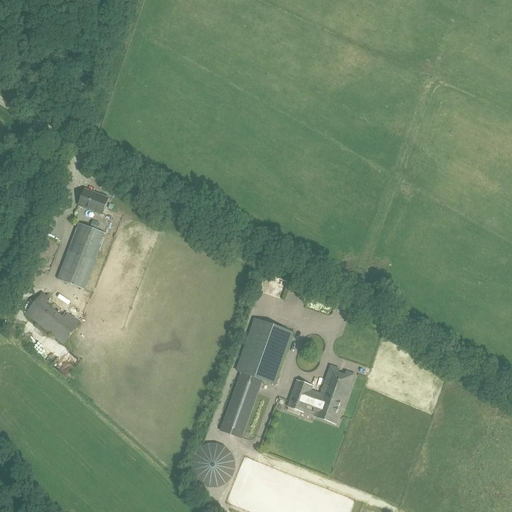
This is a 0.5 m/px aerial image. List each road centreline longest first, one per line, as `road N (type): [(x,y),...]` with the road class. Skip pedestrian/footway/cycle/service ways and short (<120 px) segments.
road 1 (unclassified): [(350,304),(60,138)]
road 2 (track): [(511,393),(350,304)]
road 3 (unclassified): [(0,298),(60,138)]
road 4 (unclassified): [(60,138),(107,0)]
